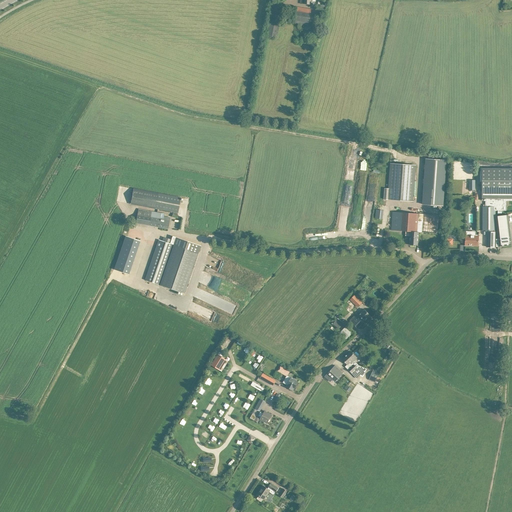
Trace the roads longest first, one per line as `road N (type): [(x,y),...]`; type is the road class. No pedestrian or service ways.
road 1 (unclassified): [(232,511),(315,379),(424,266)]
road 2 (unclassified): [(424,266),(405,250),(282,251),(180,233)]
road 3 (unknown): [(273,445),(243,427),(216,448),(198,439),(199,424),(238,364)]
